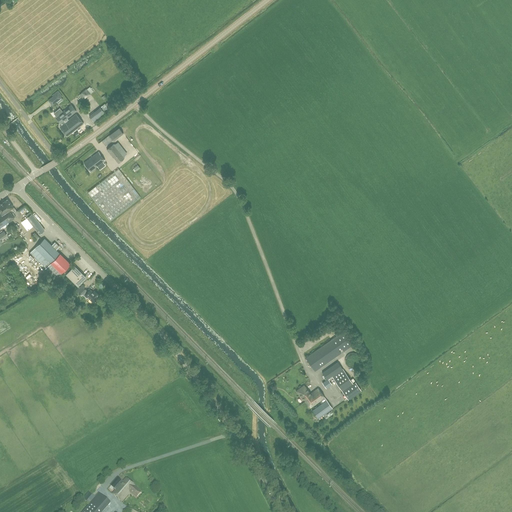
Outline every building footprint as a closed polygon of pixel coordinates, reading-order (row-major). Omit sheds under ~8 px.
[(86,95),(96,88),(92,83),(82,91),(86,95)] [(58,91),(52,96),(56,101),(62,96),(58,91)] [(105,103),(100,107),(103,111),(108,107),(110,105),(107,102),(105,104),(105,103)] [(67,136),(84,123),(76,114),(66,122),(65,120),(76,111),(71,105),(62,112),(59,108),(53,113),(56,117),(55,117),(60,124),(62,122),(63,124),(60,127),(67,136)] [(89,116),(94,122),(105,113),(103,111),(100,107),(89,116)] [(122,124),(103,136),(106,142),(114,137),(115,139),(127,131),(122,124)] [(124,139),(128,144),(136,136),(132,132),(124,139)] [(113,144),(107,149),(113,158),(114,158),(118,163),(124,159),(113,144)] [(98,152),(84,163),(90,172),(105,161),(98,152)] [(119,169),(88,192),(110,221),(141,197),(119,169)] [(13,208),(8,199),(0,204),(0,212),(2,215),(0,216),(0,228),(14,219),(9,210),(13,208)] [(32,214),(27,218),(22,221),(25,225),(24,226),(27,230),(33,225),(40,234),(44,231),(32,214)] [(69,265),(56,253),(43,240),(35,248),(30,253),(43,266),(46,268),(45,269),(56,279),(69,265)] [(31,263),(21,268),(30,282),(28,283),(31,287),(39,283),(39,281),(44,278),(42,275),(37,278),(33,272),(35,270),(31,263)] [(78,286),(86,278),(74,267),(72,268),(66,275),(78,286)] [(90,290),(87,293),(85,291),(86,290),(83,288),(79,293),(81,295),(82,294),(86,297),(87,296),(93,302),(98,297),(97,297),(99,295),(96,292),(94,294),(90,290)] [(352,345),(343,332),(306,358),(315,371),(341,353),(339,350),(342,348),(343,351),(352,345)] [(358,365),(360,363),(360,361),(360,359),(359,357),(357,355),(355,354),(353,353),(351,353),(349,354),(347,356),(346,358),(345,360),(345,362),(346,364),(348,366),(350,367),(352,368),(354,368),(357,367),(358,365)] [(338,362),(322,372),(327,379),(342,368),(338,362)] [(332,377),(348,399),(361,390),(355,382),(353,384),(343,369),(332,377)] [(328,379),(323,383),(326,388),(332,384),(328,379)] [(310,407),(320,401),(324,397),(318,389),(310,394),(304,386),(296,391),(302,400),(304,398),(310,407)] [(332,408),(324,397),(320,401),(322,404),(312,411),(318,419),(332,408)] [(141,492),(135,487),(135,486),(126,478),(122,482),(117,478),(107,489),(110,492),(115,487),(117,488),(112,494),(121,502),(130,493),(136,498),(141,492)] [(99,493),(82,511),(102,511),(110,503),(99,493)]
